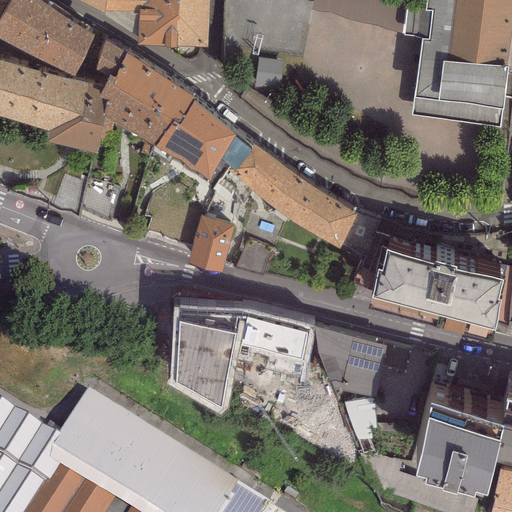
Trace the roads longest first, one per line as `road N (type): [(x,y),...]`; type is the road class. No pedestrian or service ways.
road 1 (tertiary): [(511,350),(157,261)]
road 2 (residential): [(511,213),(456,221),(374,198),(285,149),(208,88)]
road 3 (unknown): [(414,326),(371,432),(375,454),(407,482),(468,500)]
road 4 (residential): [(208,88),(73,0)]
